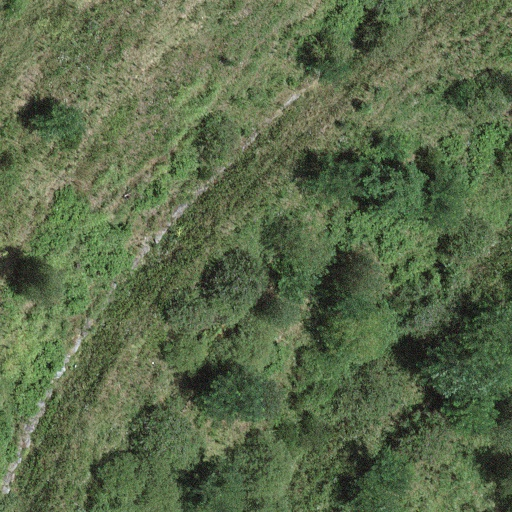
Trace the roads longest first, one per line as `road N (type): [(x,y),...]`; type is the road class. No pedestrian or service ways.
road 1 (track): [(448,0),(336,91),(170,255),(55,430),(26,511)]
road 2 (track): [(294,511),(398,355),(511,246)]
